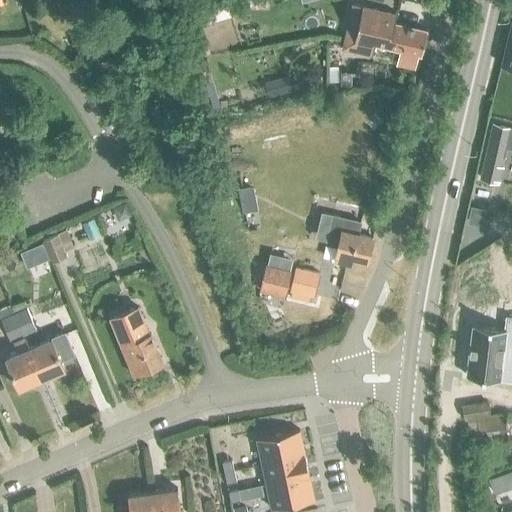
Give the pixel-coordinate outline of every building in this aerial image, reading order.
[(224,0),(210,0),(197,5),(206,25),(231,15),(224,0)] [(361,5),(353,40),(372,44),(386,47),(385,47),(398,50),(395,64),(413,68),(416,54),(418,55),(424,30),(392,23),(394,13),(362,6),(361,5)] [(511,22),(501,65),(511,67),(511,22)] [(115,59),(101,62),(104,74),(117,72),(115,59)] [(207,59),(199,61),(201,73),(209,71),(207,59)] [(351,72),(339,72),(340,86),(351,86),(351,72)] [(287,77),(278,80),(282,94),(292,92),(287,77)] [(511,127),(492,123),(478,179),(499,184),(508,149),(511,150),(511,127)] [(125,203),(112,209),(116,218),(121,220),(130,216),(125,203)] [(472,206),(469,220),(482,223),(485,209),(472,206)] [(11,213),(1,217),(5,227),(15,223),(11,213)] [(333,214),(326,239),(338,242),(333,260),(349,264),(351,258),(366,261),(372,238),(358,234),(362,221),(333,214)] [(93,219),(82,224),(89,240),(100,235),(93,219)] [(43,240),(52,261),(67,255),(65,250),(74,247),(66,229),(57,232),(58,234),(43,240)] [(265,265),(259,292),(284,296),(290,271),(265,265)] [(295,267),(290,291),(313,296),(318,273),(295,267)] [(42,379),(29,348),(24,337),(37,332),(24,301),(11,306),(10,304),(0,307),(0,316),(11,343),(13,342),(17,353),(5,358),(19,389),(42,379)] [(110,317),(133,375),(162,363),(150,333),(148,334),(137,307),(110,317)] [(506,327),(474,323),(468,375),(501,379),(505,345),(511,345),(511,315),(507,315),(506,327)] [(51,339),(29,348),(42,379),(64,369),(61,361),(74,355),(64,333),(51,339)] [(462,405),(465,419),(469,419),(471,436),(511,430),(507,411),(491,414),(489,400),(462,405)] [(305,455),(299,430),(256,439),(262,464),(305,455)] [(309,474),(305,455),(262,464),(266,483),(309,474)] [(511,472),(490,483),(495,494),(511,486),(511,472)] [(314,499),(309,474),(266,483),(271,509),(314,499)] [(177,511),(175,489),(151,492),(152,511),(177,511)] [(152,511),(151,492),(125,495),(127,511),(152,511)]
